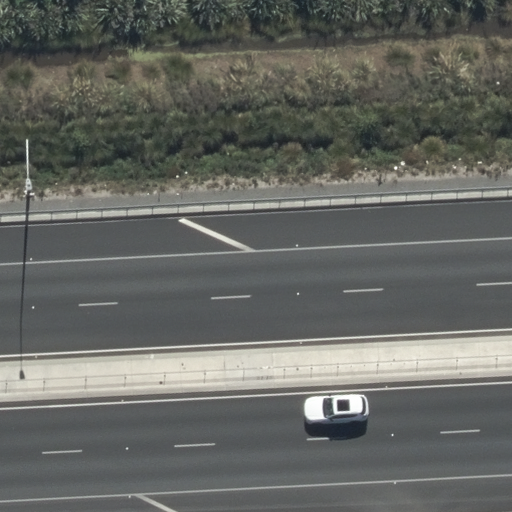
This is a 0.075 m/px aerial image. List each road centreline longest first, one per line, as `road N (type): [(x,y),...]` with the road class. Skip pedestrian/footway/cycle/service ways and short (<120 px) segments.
road 1 (trunk): [(511,427),(0,456)]
road 2 (trunk): [(0,308),(511,281)]
